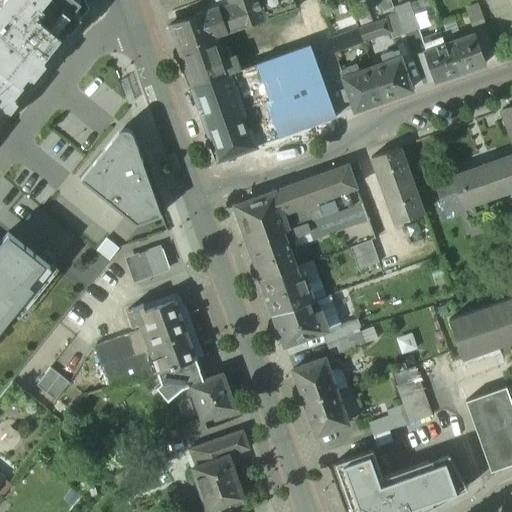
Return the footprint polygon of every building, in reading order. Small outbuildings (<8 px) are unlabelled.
[(0,0),(0,69),(56,0),(0,0)] [(0,107),(85,2),(83,0),(56,0),(0,69),(0,107)] [(259,0),(222,0),(225,6),(220,8),(219,6),(171,23),(181,50),(217,37),(266,19),(259,0)] [(259,0),(266,19),(287,12),(282,0),(259,0)] [(295,0),(282,0),(287,12),(298,8),(295,0)] [(410,1),(401,4),(404,12),(398,14),(405,33),(420,28),(410,1)] [(479,4),(466,9),(473,28),(486,23),(479,4)] [(398,14),(387,18),(391,31),(393,37),(405,33),(398,14)] [(387,18),(359,28),(363,41),(391,31),(387,18)] [(359,28),(330,38),(335,51),(363,41),(359,28)] [(475,33),(450,42),(461,72),(486,63),(475,33)] [(217,37),(181,50),(193,85),(230,72),(225,59),(217,37)] [(450,42),(424,51),(435,81),(461,72),(450,42)] [(239,69),(230,72),(255,145),(336,116),(311,44),(239,69)] [(398,51),(392,53),(394,59),(400,57),(398,51)] [(234,56),(225,59),(230,72),(239,69),(234,56)] [(394,59),(372,67),(384,99),(412,89),(400,57),(394,59)] [(350,75),(344,77),(355,109),(384,99),(372,67),(350,75)] [(348,68),(342,71),(344,77),(350,75),(348,68)] [(230,72),(193,85),(219,158),(255,145),(230,72)] [(511,106),(503,110),(511,134),(511,106)] [(117,132),(81,179),(138,224),(161,215),(131,130),(124,128),(117,132)] [(400,146),(371,156),(395,224),(424,214),(400,146)] [(511,152),(452,175),(463,207),(473,203),(476,212),(487,208),(484,199),(511,188),(511,152)] [(346,166),(275,191),(282,211),(318,198),(353,185),(346,166)] [(452,175),(434,181),(445,213),(463,207),(452,175)] [(275,191),(235,205),(249,243),(282,231),(288,228),(282,211),(275,191)] [(318,198),(282,211),(288,228),(307,222),(324,215),(318,198)] [(324,215),(307,222),(310,230),(313,239),(369,220),(363,203),(324,215)] [(288,228),(282,231),(285,239),(289,249),(297,246),(293,236),(310,230),(307,222),(288,228)] [(25,320),(62,274),(9,231),(0,242),(0,331),(15,313),(25,320)] [(282,231),(249,243),(261,278),(295,267),(285,239),(282,231)] [(372,239),(349,247),(358,270),(380,262),(372,239)] [(126,258),(135,281),(168,269),(159,246),(126,258)] [(295,267),(261,278),(274,314),(308,302),(314,300),(302,270),(298,271),(295,267)] [(173,295),(153,302),(152,306),(152,308),(145,310),(143,311),(155,346),(146,349),(154,372),(199,355),(193,340),(191,340),(180,308),(181,306),(177,296),(173,295)] [(463,359),(511,340),(511,297),(449,320),(463,359)] [(308,302),(274,314),(285,345),(322,331),(327,329),(327,328),(320,307),(311,310),(308,302)] [(139,331),(129,334),(136,352),(146,349),(155,346),(143,311),(145,310),(143,305),(126,312),(131,326),(136,325),(139,331)] [(342,322),(327,328),(327,329),(322,331),(326,342),(347,334),(342,322)] [(129,334),(94,347),(109,388),(154,372),(146,349),(136,352),(129,334)] [(324,356),(293,368),(305,401),(336,390),(324,356)] [(196,358),(157,372),(161,382),(156,386),(168,400),(183,387),(191,385),(190,384),(204,379),(196,358)] [(415,366),(394,374),(398,385),(419,377),(415,366)] [(70,382),(51,367),(37,385),(56,399),(70,382)] [(204,379),(190,384),(191,385),(202,418),(234,407),(222,373),(204,379)] [(398,385),(397,386),(403,404),(410,422),(432,414),(419,377),(398,385)] [(484,381),(461,389),(465,401),(488,393),(484,381)] [(511,403),(507,388),(506,386),(488,393),(465,401),(491,471),(511,463),(511,403)] [(336,390),(305,401),(317,434),(347,421),(336,390)] [(403,404),(387,410),(389,415),(390,415),(394,427),(394,428),(410,422),(403,404)] [(389,415),(369,422),(373,435),(394,427),(390,415),(389,415)] [(242,432),(188,451),(195,468),(190,470),(204,511),(209,511),(242,500),(227,458),(248,451),(242,432)] [(162,445),(137,454),(143,469),(167,460),(162,445)] [(371,450),(336,462),(352,511),(422,511),(467,489),(450,453),(418,470),(384,483),(371,450)]
